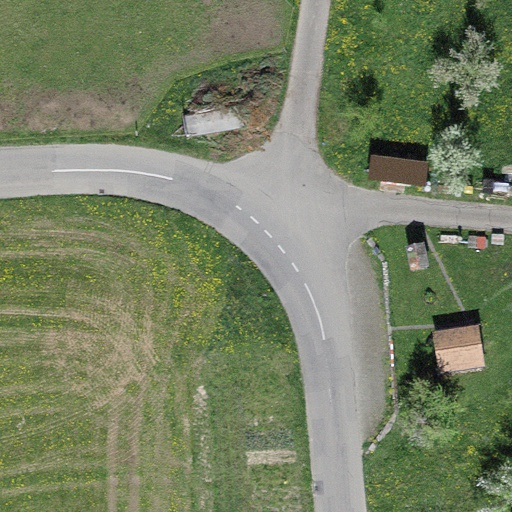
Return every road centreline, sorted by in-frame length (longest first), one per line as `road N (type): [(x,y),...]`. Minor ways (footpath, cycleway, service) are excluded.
road 1 (tertiary): [(339,511),(314,304),(268,233)]
road 2 (tertiary): [(268,233),(238,207),(164,177),(110,170),(0,174)]
road 3 (residential): [(511,219),(379,208),(268,233)]
road 4 (track): [(268,233),(314,0)]
